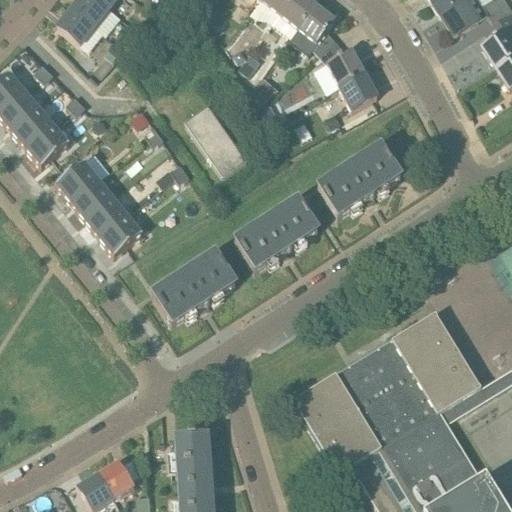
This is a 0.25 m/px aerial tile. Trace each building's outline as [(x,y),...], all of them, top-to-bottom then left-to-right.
[(95,32),(109,14),(91,0),(81,0),(71,13),(95,32)] [(91,0),(109,14),(120,0),(91,0)] [(265,0),(259,7),(278,21),(294,0),(265,0)] [(296,35),(315,12),(300,0),(294,0),(278,21),(272,29),(290,43),(296,35)] [(425,0),(438,19),(467,0),(425,0)] [(476,0),(467,0),(438,19),(452,41),(487,19),(494,30),(511,18),(511,15),(511,14),(501,0),(497,0),(483,10),(476,0)] [(309,60),(335,26),(315,12),(290,43),(289,45),(309,60)] [(79,51),(95,32),(71,13),(56,32),(79,51)] [(511,18),(494,30),(484,36),(491,46),(481,52),(494,73),(511,61),(511,18)] [(112,66),(119,57),(111,51),(104,60),(112,66)] [(240,54),(231,59),(236,68),(245,63),(240,54)] [(363,79),(351,56),(325,70),(338,93),(363,79)] [(511,61),(494,73),(509,95),(511,92),(511,61)] [(249,62),(240,74),(249,81),(258,70),(249,62)] [(42,71),(33,79),(39,85),(47,76),(42,71)] [(39,85),(44,91),(53,82),(47,76),(39,85)] [(0,117),(24,97),(9,79),(0,86),(0,117)] [(363,79),(338,93),(334,96),(341,109),(345,107),(350,117),(376,103),(363,79)] [(265,100),(257,93),(250,101),(258,108),(265,100)] [(0,124),(11,138),(39,115),(24,97),(0,117),(0,124)] [(79,108),(74,103),(65,112),(71,117),(79,108)] [(71,117),(76,123),(85,114),(79,108),(71,117)] [(222,183),(246,166),(207,112),(184,128),(222,183)] [(54,133),(39,115),(11,138),(26,156),(54,133)] [(334,118),(323,123),(330,135),(340,130),(334,118)] [(276,120),(267,125),(271,132),(280,127),(276,120)] [(26,156),(41,173),(69,150),(54,133),(26,156)] [(148,147),(158,140),(154,133),(144,140),(148,147)] [(163,146),(158,140),(148,147),(153,153),(163,146)] [(336,225),(364,208),(400,184),(380,153),(316,194),(336,225)] [(56,190),(70,209),(99,185),(84,168),(56,190)] [(174,184),(184,177),(180,170),(170,177),(174,184)] [(179,190),(189,183),(184,177),(174,184),(179,190)] [(99,185),(70,209),(85,227),(114,203),(99,185)] [(129,221),(114,203),(85,227),(99,245),(129,221)] [(254,279),(281,262),(317,239),(296,206),(233,247),(254,279)] [(99,245),(114,263),(144,239),(129,221),(99,245)] [(171,333),(198,316),(235,292),(214,259),(150,300),(171,333)] [(511,511),(511,375),(480,395),(433,321),(292,408),(337,482),(351,474),(373,511),(511,511)] [(178,511),(211,511),(207,441),(174,443),(178,511)] [(97,481),(113,507),(134,494),(118,468),(97,481)] [(88,511),(105,511),(113,507),(97,481),(77,494),(88,511)] [(135,511),(148,511),(148,501),(135,502),(135,511)]
